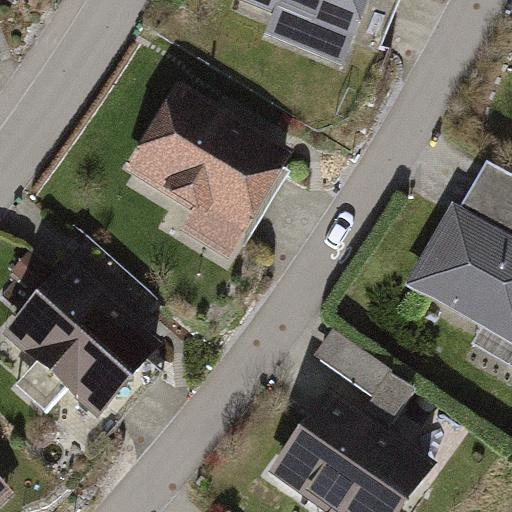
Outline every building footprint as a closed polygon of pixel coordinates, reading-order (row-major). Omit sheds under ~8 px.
[(393,0),(248,0),(288,15),(281,34),(368,67),(393,0)] [(294,157),(170,90),(127,169),(172,193),(158,219),(237,262),(294,157)] [(418,295),(511,349),(511,165),(499,158),(418,295)] [(0,329),(0,344),(98,434),(176,350),(71,253),(0,329)] [(350,333),(329,361),(385,401),(405,373),(350,333)] [(322,511),(416,511),(449,464),(340,390),(283,474),(328,504),(322,511)] [(0,511),(26,488),(0,461),(0,511)]
